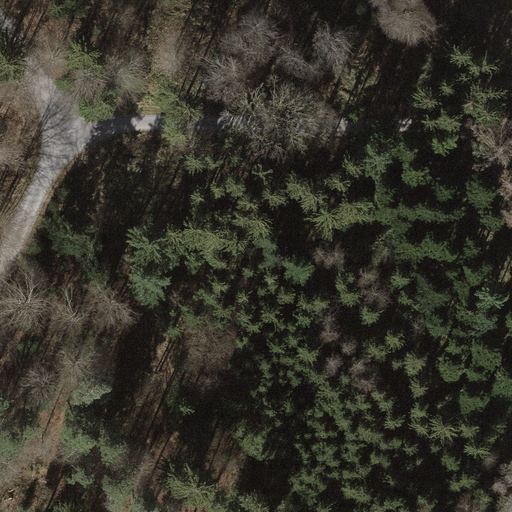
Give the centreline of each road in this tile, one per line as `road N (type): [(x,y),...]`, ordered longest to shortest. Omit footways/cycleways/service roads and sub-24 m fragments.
road 1 (track): [(511,133),(174,121),(68,127)]
road 2 (track): [(68,127),(0,272)]
road 3 (track): [(0,23),(68,127)]
